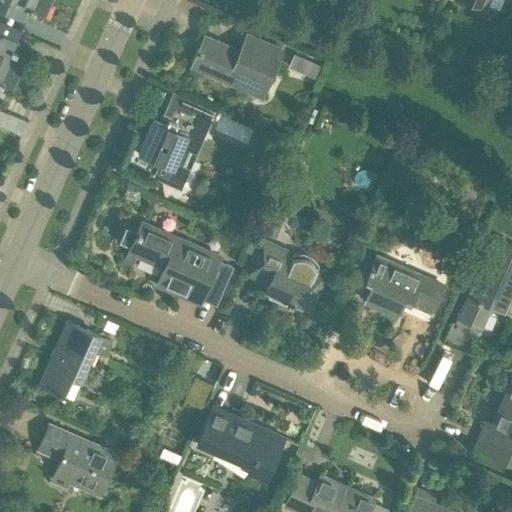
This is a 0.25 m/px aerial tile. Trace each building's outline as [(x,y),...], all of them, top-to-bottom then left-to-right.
[(47,0),(0,0),(0,21),(21,31),(26,20),(29,22),(33,13),(35,14),(35,13),(45,17),(51,2),(47,0)] [(0,21),(0,65),(20,75),(26,59),(16,55),(17,53),(16,52),(20,43),(17,42),(21,31),(0,21)] [(205,35),(192,65),(262,95),(282,48),(248,34),(241,50),(205,35)] [(309,61),(304,74),(312,78),(318,65),(309,61)] [(0,65),(0,87),(0,86),(2,87),(3,85),(13,89),(20,75),(0,65)] [(138,150),(173,167),(191,129),(199,133),(204,120),(209,122),(215,109),(180,94),(166,123),(153,117),(138,150)] [(125,127),(113,153),(121,156),(132,130),(125,127)] [(385,127),(379,138),(391,144),(397,133),(385,127)] [(269,149),(284,156),(290,140),(275,134),(269,149)] [(126,227),(119,242),(130,247),(128,251),(163,267),(156,282),(198,301),(219,255),(142,221),(137,231),(126,227)] [(495,325),(501,310),(503,312),(511,292),(511,243),(494,236),(480,266),(475,264),(464,280),(472,284),(457,318),(481,328),(484,321),(495,325)] [(283,249),(260,238),(243,275),(263,283),(261,291),(307,310),(323,272),(313,268),(315,265),(314,264),(313,262),(311,260),(310,258),(308,256),(305,255),(304,254),(301,253),(298,253),(296,253),(294,253),(291,254),(289,254),(288,257),(281,254),(283,249)] [(444,286),(374,255),(370,264),(368,263),(366,268),(368,269),(363,279),(369,282),(364,294),(399,310),(403,301),(432,313),(444,286)] [(92,351),(104,356),(111,340),(99,335),(100,333),(68,319),(39,383),(65,394),(74,374),(81,377),(92,351)] [(475,445),(511,461),(511,377),(491,424),(485,421),(475,445)] [(249,470),(267,478),(285,436),(213,404),(197,441),(217,450),(220,444),(253,459),(249,470)] [(119,453),(49,422),(37,449),(59,459),(55,468),(103,489),(119,453)] [(163,447),(159,456),(177,464),(181,455),(163,447)] [(306,506),(319,511),(386,511),(388,508),(373,501),(375,498),(320,474),(317,480),(299,472),(285,503),(304,511),(306,506)] [(451,511),(452,509),(433,501),(428,511),(410,503),(406,511),(451,511)]
